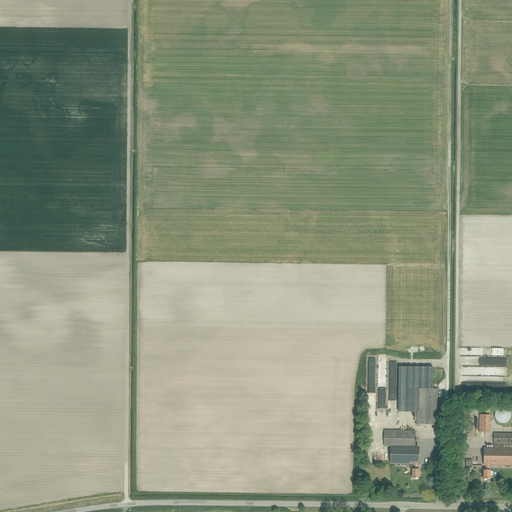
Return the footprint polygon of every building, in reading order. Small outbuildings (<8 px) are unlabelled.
[(399,412),(417,412),(417,389),(433,389),(433,368),(399,368),(399,412)] [(417,412),(416,425),(438,425),(438,389),(433,389),(417,389),(417,412)] [(503,424),(504,423),(505,423),(506,423),(507,422),(508,422),(508,421),(509,421),(509,420),(510,420),(510,419),(510,418),(511,417),(511,416),(511,415),(511,414),(511,413),(510,412),(510,411),(509,410),(508,409),(507,408),(506,408),(505,407),(504,407),(503,407),(502,407),(501,407),(500,407),(499,408),(498,408),(498,409),(497,409),(496,410),(495,411),(495,412),(495,413),(494,414),(494,415),(494,416),(494,417),(495,417),(495,418),(495,419),(496,420),(496,421),(497,421),(497,422),(498,422),(499,423),(500,423),(501,423),(502,424),(503,424)] [(490,432),(490,415),(479,415),(479,432),(490,432)] [(391,446),(415,447),(416,431),(384,430),(384,447),(391,447),(391,446)] [(511,465),(511,433),(494,434),(494,448),(484,448),(484,465),(485,465),(485,470),(484,470),(483,479),(490,480),(490,470),(489,470),(489,465),(511,465)] [(419,447),(415,447),(391,446),(391,447),(391,464),(410,464),(410,469),(412,469),(412,478),(419,478),(419,469),(418,469),(418,464),(419,464),(419,447)]
